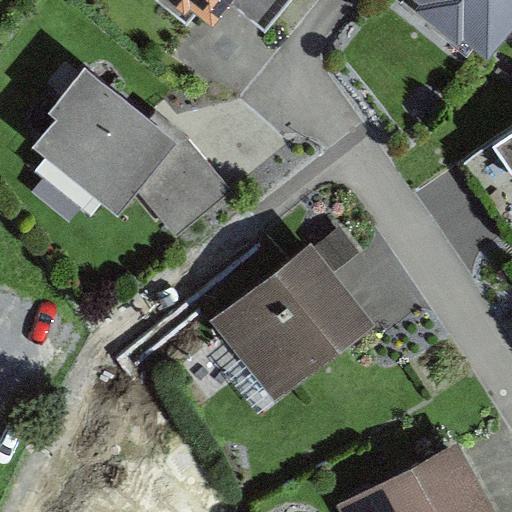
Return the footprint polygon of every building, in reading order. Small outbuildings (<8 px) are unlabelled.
[(237,0),(164,0),(207,36),(237,0)] [(511,39),(511,0),(398,0),(485,72),(511,39)] [(179,109),(161,123),(91,66),(31,139),(128,219),(147,196),(183,242),(245,193),(179,109)] [(511,132),(500,140),(511,156),(511,132)] [(263,405),(368,327),(370,330),(411,303),(370,240),(347,255),(325,226),(199,320),(263,405)] [(509,511),(469,434),(344,499),(350,511),(509,511)]
